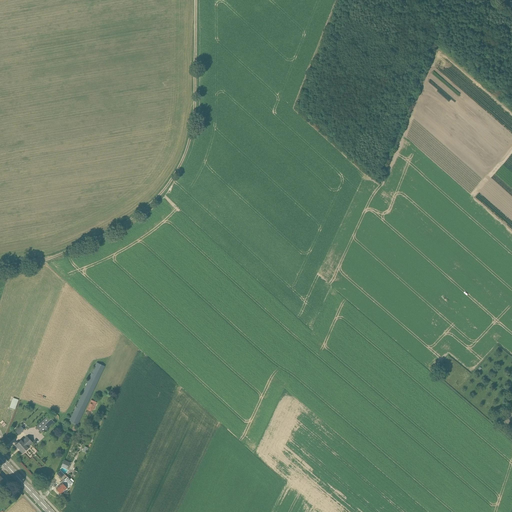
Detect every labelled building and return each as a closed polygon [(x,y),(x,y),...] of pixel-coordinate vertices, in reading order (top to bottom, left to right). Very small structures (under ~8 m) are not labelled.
[(104,366),(96,363),(69,421),(78,424),(104,366)] [(9,407),(15,409),(18,399),(12,397),(9,407)] [(91,400),(87,409),(92,412),(96,402),(91,400)] [(42,433),(54,422),(48,415),(36,427),(42,433)] [(70,425),(64,421),(61,427),(67,430),(70,425)] [(21,426),(15,432),(18,435),(24,429),(21,426)] [(33,442),(27,437),(23,441),(21,439),(18,442),(16,442),(15,443),(15,445),(18,448),(19,448),(19,449),(19,448),(20,448),(20,449),(19,449),(20,450),(19,450),(20,450),(19,450),(23,453),(29,447),(28,446),(33,442)] [(69,470),(71,464),(64,461),(61,466),(69,470)] [(56,473),(61,478),(65,475),(60,470),(56,473)] [(0,488),(2,487),(4,489),(9,484),(7,482),(0,474),(0,488)] [(58,491),(60,494),(71,484),(73,483),(67,477),(64,479),(65,480),(64,481),(56,489),(56,491),(57,492),(58,491)]
